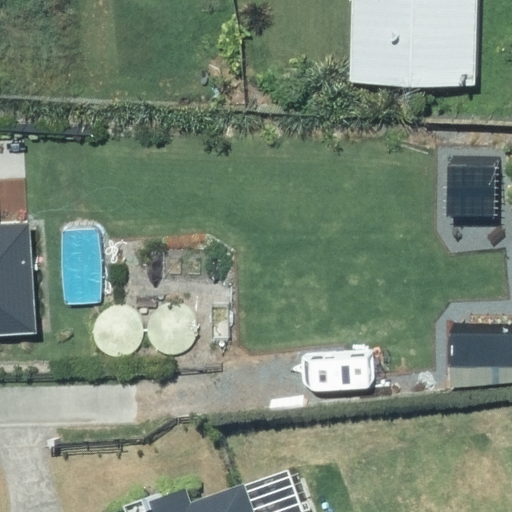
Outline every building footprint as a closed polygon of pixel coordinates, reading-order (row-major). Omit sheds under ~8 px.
[(360,0),(360,70),(485,72),(485,0),(360,0)] [(128,23),(101,24),(102,59),(128,58),(128,23)] [(0,322),(42,320),(36,213),(0,215),(0,322)] [(195,299),(99,298),(98,354),(194,355),(195,299)] [(261,511),(252,484),(200,503),(192,480),(113,508),(114,511),(261,511)]
